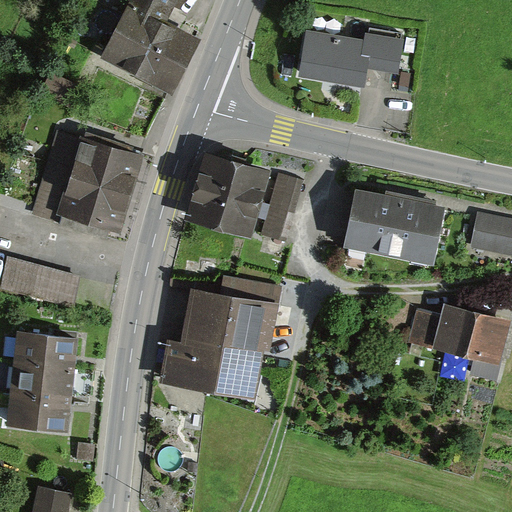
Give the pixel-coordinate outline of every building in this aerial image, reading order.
[(163,0),(116,0),(91,53),(164,87),(188,36),(154,20),(163,0)] [(360,40),(297,33),(292,77),(355,84),(360,40)] [(133,161),(71,143),(51,209),(112,227),(133,161)] [(250,228),(267,165),(210,149),(193,212),(250,228)] [(276,174),(265,238),(290,243),(301,179),(276,174)] [(430,209),(345,193),(335,247),(420,262),(430,209)] [(511,252),(511,224),(474,218),(468,248),(511,256),(511,252)] [(8,262),(3,292),(78,306),(84,276),(8,262)] [(213,388),(233,295),(196,287),(184,340),(173,338),(164,377),(213,388)] [(233,295),(213,388),(252,396),(272,304),(233,295)] [(504,325),(438,309),(428,349),(494,365),(504,325)] [(20,334),(17,363),(70,368),(73,339),(20,334)] [(17,363),(14,392),(67,397),(70,368),(17,363)] [(14,392),(11,421),(64,426),(67,397),(14,392)] [(60,511),(63,497),(33,491),(29,511),(60,511)]
